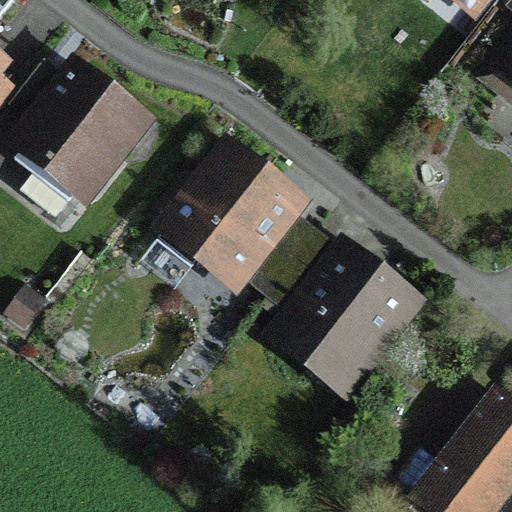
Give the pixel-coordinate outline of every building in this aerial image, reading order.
[(12,0),(0,0),(0,9),(3,12),(12,0)] [(61,211),(76,192),(84,198),(144,122),(76,69),(57,93),(34,75),(9,106),(33,124),(16,145),(42,165),(27,184),(28,196),(49,213),(61,211)] [(0,102),(11,89),(0,80),(0,102)] [(165,231),(234,286),(291,212),(277,201),(275,187),(228,150),(165,231)] [(342,252),(277,335),(345,389),(411,306),(342,252)] [(511,410),(497,398),(443,467),(419,449),(395,480),(418,498),(416,501),(429,511),(490,511),(511,485),(511,410)]
